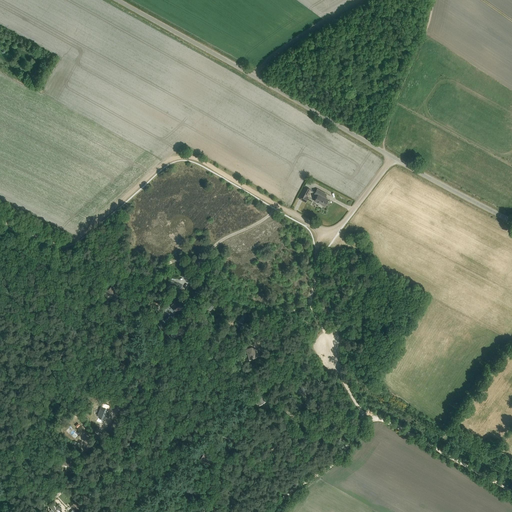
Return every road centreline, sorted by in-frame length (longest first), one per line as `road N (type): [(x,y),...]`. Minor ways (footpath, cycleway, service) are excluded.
road 1 (unclassified): [(511,221),(116,0)]
road 2 (track): [(322,230),(310,302),(361,424),(265,453),(223,511)]
road 3 (track): [(511,491),(374,419),(361,424),(330,467),(270,511)]
road 4 (track): [(278,205),(181,157),(162,163),(66,243)]
road 5 (track): [(278,205),(199,262),(173,261),(140,283),(121,270)]
road 6 (track): [(96,511),(83,490),(82,451),(137,391),(135,374)]
road 7 (track): [(383,152),(433,0)]
road 8 (track): [(361,0),(253,76)]
road 9 (track): [(310,299),(282,311),(239,301),(203,259)]
